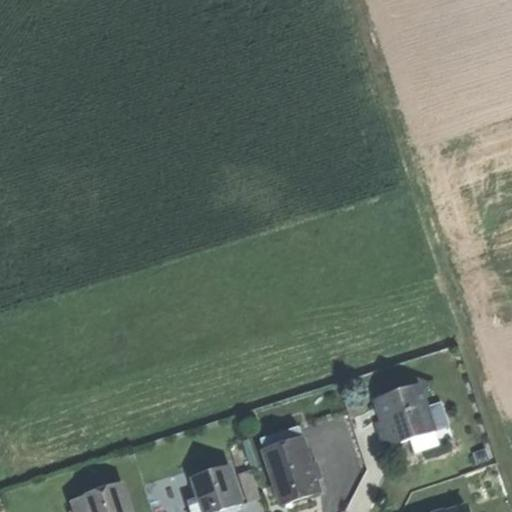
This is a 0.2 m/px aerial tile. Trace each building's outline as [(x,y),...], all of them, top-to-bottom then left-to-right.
[(426,389),(381,402),(389,423),(380,426),(387,450),(405,443),(414,440),(440,433),(432,410),(426,389)] [(447,406),(432,410),(440,433),(454,429),(447,406)] [(265,451),(268,459),(306,447),(302,429),(270,438),(272,449),(265,451)] [(427,449),(453,443),(451,433),(425,439),(427,449)] [(306,447),(268,459),(282,506),(300,500),(321,493),(315,477),(312,467),(306,447)] [(320,466),(312,467),(315,477),(323,475),(320,466)] [(230,468),(195,480),(205,511),(218,511),(223,510),(242,504),(230,468)] [(254,472),(241,476),(250,505),(263,500),(254,472)] [(132,511),(124,486),(87,498),(91,511),(132,511)] [(91,511),(87,498),(74,502),(76,511),(91,511)]
